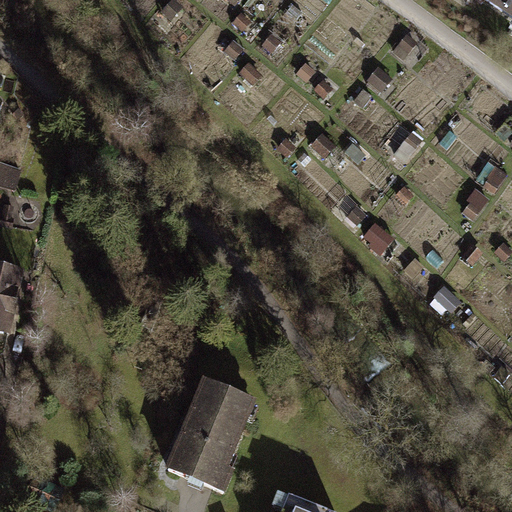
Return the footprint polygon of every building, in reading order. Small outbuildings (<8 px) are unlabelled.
[(186,7),(177,0),(175,0),(164,13),(174,22),(186,7)] [(475,0),(497,14),(506,0),(475,0)] [(511,24),(511,0),(506,0),(497,14),(511,24)] [(251,24),(242,16),(236,24),(245,31),(251,24)] [(425,45),(411,33),(404,42),(418,54),(425,45)] [(283,47),(271,37),(266,43),(278,53),(283,47)] [(245,52),(236,44),(228,53),(238,61),(245,52)] [(321,72),(307,61),(298,72),(312,83),(321,72)] [(264,79),(251,68),(242,78),(255,89),(264,79)] [(395,84),(378,70),(370,80),(387,94),(395,84)] [(337,148),(324,138),(313,150),(326,161),(337,148)] [(299,150),(286,139),(278,149),(291,160),(299,150)] [(423,145),(413,139),(402,155),(412,161),(423,145)] [(510,177),(498,170),(486,189),(499,196),(510,177)] [(418,201),(405,190),(398,199),(410,210),(418,201)] [(484,214),(474,206),(465,217),(475,225),(484,214)] [(369,220),(359,211),(352,219),(362,228),(369,220)] [(391,238),(377,227),(368,237),(382,248),(391,238)] [(511,257),(511,250),(505,245),(499,254),(509,262),(511,257)] [(474,271),(485,257),(474,248),(463,262),(474,271)] [(413,280),(425,268),(418,262),(407,274),(413,280)] [(21,275),(0,270),(0,333),(8,335),(21,275)] [(448,306),(456,296),(447,287),(438,298),(448,306)] [(511,367),(511,355),(511,354),(501,363),(509,371),(511,367)] [(255,407),(207,386),(170,472),(224,496),(233,474),(227,471),(255,407)] [(30,501),(54,511),(56,511),(65,493),(39,481),(30,501)] [(321,511),(290,499),(284,511),(321,511)]
